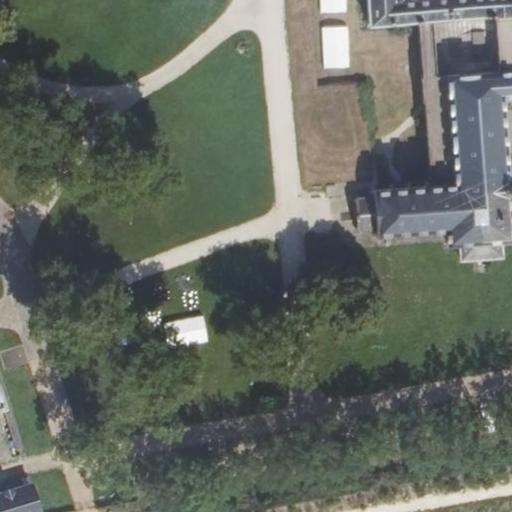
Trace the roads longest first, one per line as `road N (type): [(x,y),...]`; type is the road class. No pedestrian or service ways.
road 1 (unknown): [(22,314),(51,397),(75,419),(128,427),(221,421),(335,397)]
road 2 (unknown): [(290,222),(302,347),(335,397)]
road 3 (unknown): [(335,397),(511,371)]
